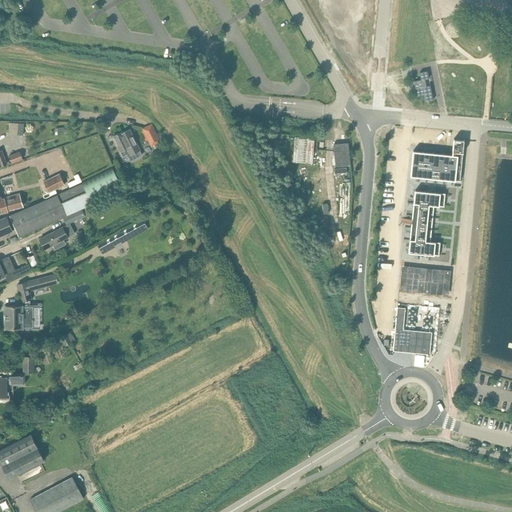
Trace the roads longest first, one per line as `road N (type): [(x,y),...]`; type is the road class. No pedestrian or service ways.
road 1 (unclassified): [(356,114),(369,146),(359,298),(368,337),(393,379)]
road 2 (unclassified): [(231,511),(390,416)]
road 3 (unclassified): [(356,114),(289,0)]
